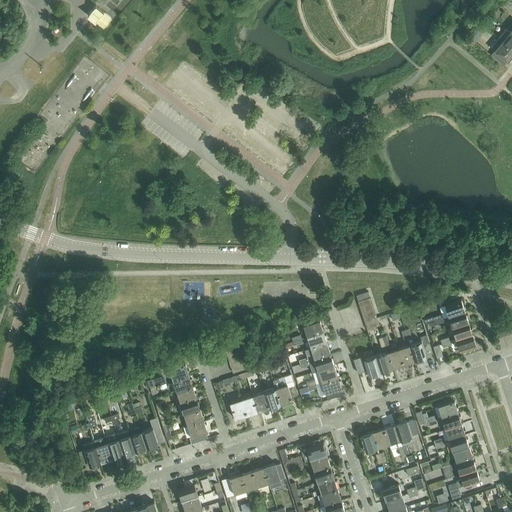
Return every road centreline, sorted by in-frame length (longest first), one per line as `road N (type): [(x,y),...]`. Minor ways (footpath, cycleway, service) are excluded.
road 1 (unclassified): [(511,281),(415,262),(104,252),(0,221)]
road 2 (residential): [(68,511),(64,500),(230,451)]
road 3 (residential): [(363,409),(500,365)]
